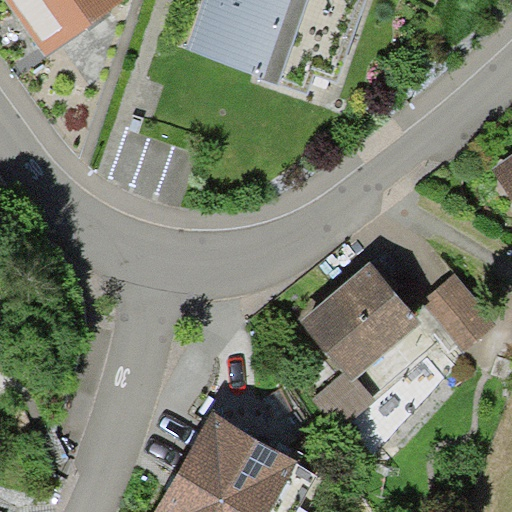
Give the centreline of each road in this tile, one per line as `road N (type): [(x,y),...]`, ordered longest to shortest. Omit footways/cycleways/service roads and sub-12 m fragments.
road 1 (residential): [(158,266),(258,258),(307,231),(511,62)]
road 2 (residential): [(91,511),(126,437),(158,266)]
road 3 (residential): [(0,125),(65,214),(106,245),(158,266)]
